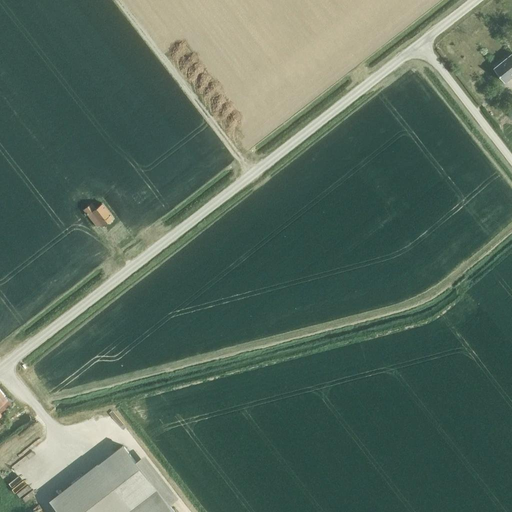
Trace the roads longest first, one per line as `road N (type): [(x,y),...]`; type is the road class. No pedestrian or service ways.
road 1 (unclassified): [(0,367),(418,43)]
road 2 (unclassified): [(511,158),(418,43)]
